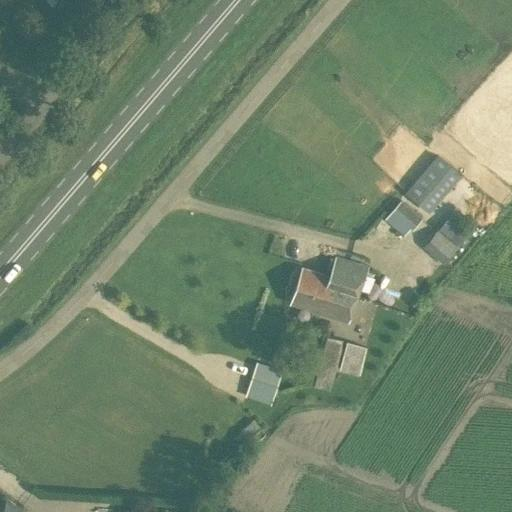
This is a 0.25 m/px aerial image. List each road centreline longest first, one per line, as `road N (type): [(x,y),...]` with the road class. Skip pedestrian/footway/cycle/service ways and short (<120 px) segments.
road 1 (unclassified): [(0,366),(338,0)]
road 2 (primary): [(0,273),(236,0)]
road 3 (unclassified): [(0,154),(132,0)]
